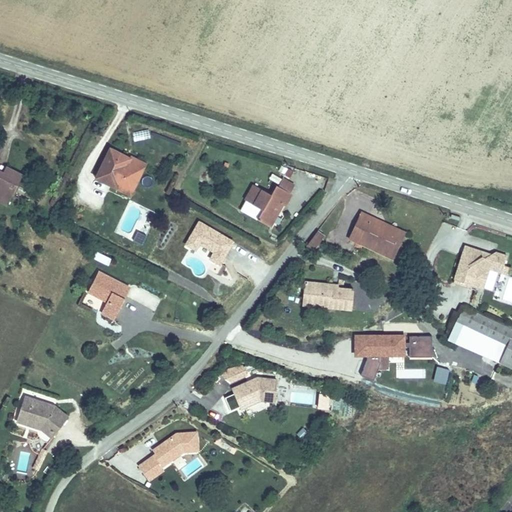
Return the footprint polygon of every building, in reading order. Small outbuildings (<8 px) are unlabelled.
[(134,161),(135,158),(116,148),(101,176),(136,195),(148,169),(134,161)] [(138,153),(135,158),(134,161),(148,169),(153,161),(138,153)] [(0,196),(8,201),(23,172),(5,163),(3,167),(1,173),(0,172),(0,196)] [(279,201),(284,204),(287,206),(293,194),(279,186),(272,196),(254,186),(245,201),(263,211),(257,220),(267,226),(275,211),(273,209),(279,201)] [(269,228),(284,204),(279,201),(273,209),(275,211),(267,226),(269,228)] [(376,218),(361,212),(349,238),(393,257),(399,244),(395,242),(399,233),(374,223),(376,218)] [(374,223),(399,233),(395,242),(399,244),(404,230),(376,218),(374,223)] [(133,233),(141,235),(143,226),(135,224),(133,233)] [(326,235),(317,229),(305,246),(316,251),(326,235)] [(489,251),(464,242),(462,247),(484,254),(489,251)] [(480,285),(487,265),(499,269),(505,253),(493,249),(489,251),(484,254),(462,247),(453,275),(480,285)] [(108,265),(112,258),(95,251),(92,258),(108,265)] [(132,283),(100,265),(89,285),(107,295),(101,307),(115,314),(132,283)] [(302,307),(322,308),(323,303),(312,301),(314,283),(304,282),(302,307)] [(222,297),(227,288),(217,283),(213,292),(222,297)] [(323,303),(322,308),(352,311),(354,290),(333,288),(333,284),(314,283),(312,301),(323,303)] [(155,310),(160,297),(132,286),(127,299),(155,310)] [(492,355),(505,325),(505,322),(463,303),(457,315),(464,318),(456,337),(492,355)] [(492,356),(497,359),(511,328),(505,325),(492,355),(492,356)] [(511,365),(511,327),(511,328),(497,359),(511,365)] [(407,355),(430,356),(430,335),(407,335),(407,341),(402,341),(402,334),(382,334),(382,339),(369,338),(369,333),(353,333),(353,352),(364,352),(371,352),(371,358),(364,358),(358,373),(371,378),(378,360),(376,360),(376,353),(402,353),(402,345),(407,345),(407,355)] [(226,365),(219,371),(227,377),(245,369),(241,361),(226,365)] [(271,398),(274,377),(251,374),(230,383),(232,389),(223,393),(229,406),(238,402),(235,396),(243,392),(247,401),(258,396),(271,398)] [(247,401),(243,392),(235,396),(238,402),(239,405),(247,401)] [(330,410),(331,393),(317,393),(316,409),(330,410)] [(22,394),(17,411),(44,419),(52,428),(67,418),(55,403),(22,394)] [(44,419),(17,411),(15,418),(40,425),(47,432),(52,428),(44,419)] [(172,442),(175,446),(191,445),(189,426),(167,427),(151,440),(154,445),(146,450),(133,461),(138,469),(155,456),(172,442)] [(154,445),(151,440),(143,446),(146,450),(154,445)] [(158,461),(175,446),(172,442),(155,456),(158,461)] [(159,463),(158,461),(155,456),(138,469),(143,475),(159,463)]
